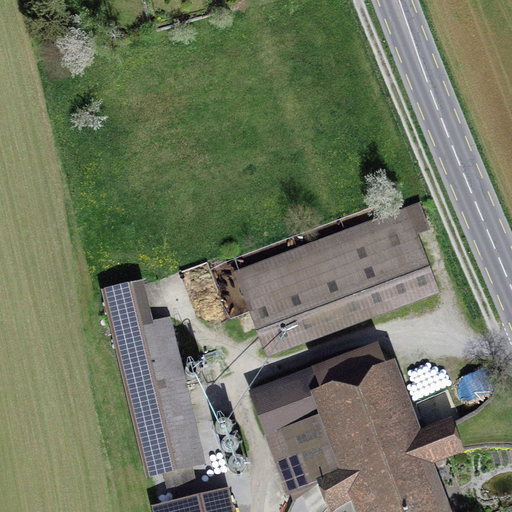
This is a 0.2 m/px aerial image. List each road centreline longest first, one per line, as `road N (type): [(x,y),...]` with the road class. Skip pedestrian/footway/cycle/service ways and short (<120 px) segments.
road 1 (primary): [(396,0),(511,288)]
road 2 (unknown): [(235,381),(258,453),(260,511)]
